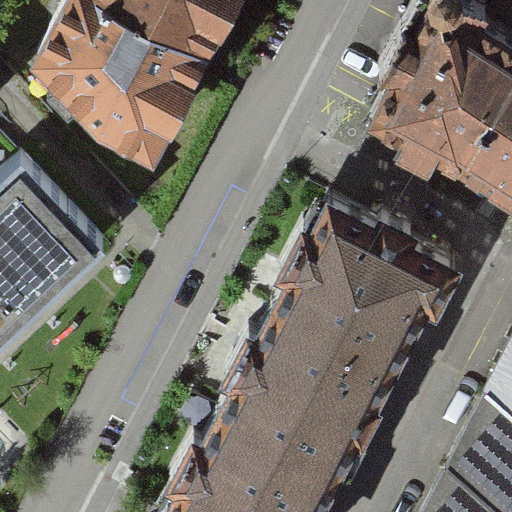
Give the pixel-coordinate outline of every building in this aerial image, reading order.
[(225,0),(45,0),(33,17),(39,50),(106,115),(163,135),(225,0)] [(511,223),(511,32),(455,0),(434,0),(369,114),(403,134),(391,154),(511,223)] [(0,165),(0,332),(106,235),(23,145),(0,165)] [(330,511),(456,255),(318,188),(159,511),(330,511)] [(511,511),(511,314),(501,308),(394,511),(511,511)]
